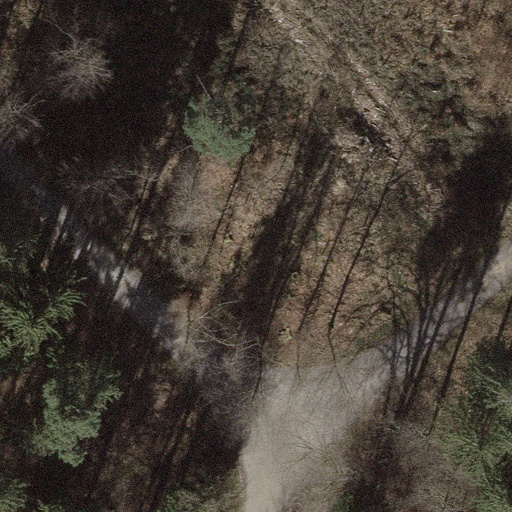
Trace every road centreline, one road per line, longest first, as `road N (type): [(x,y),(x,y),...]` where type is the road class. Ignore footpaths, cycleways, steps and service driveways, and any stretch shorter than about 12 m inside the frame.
road 1 (track): [(0,127),(186,344),(225,421),(275,469),(511,255)]
road 2 (track): [(225,421),(52,511)]
